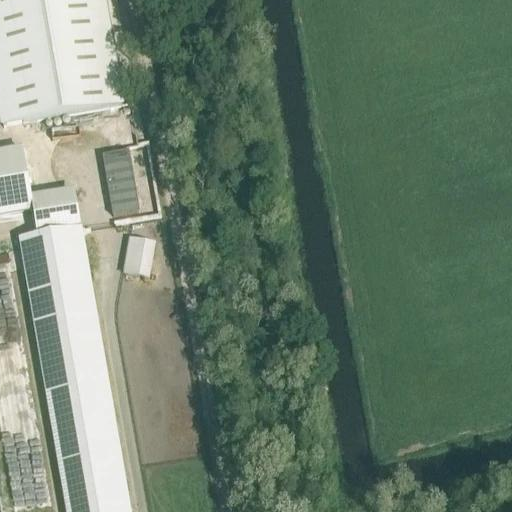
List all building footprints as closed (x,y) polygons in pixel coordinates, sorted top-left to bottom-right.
[(106,0),(0,0),(0,121),(1,128),(125,106),(106,0)] [(129,152),(102,157),(113,217),(140,213),(129,152)] [(0,156),(0,217),(33,212),(23,153),(0,156)] [(120,225),(116,258),(126,259),(130,226),(120,225)] [(129,511),(127,495),(80,230),(19,241),(66,511),(129,511)] [(129,240),(127,277),(155,278),(157,241),(129,240)] [(50,511),(4,245),(0,245),(0,442),(12,511),(50,511)]
